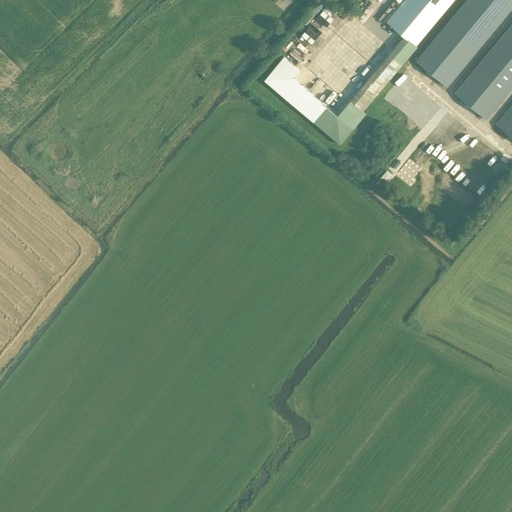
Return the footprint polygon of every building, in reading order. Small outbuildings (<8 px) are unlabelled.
[(366,114),(363,111),(417,47),(456,0),(405,0),(386,25),(403,38),(337,116),(293,78),(299,70),(283,57),(264,80),(340,145),(366,114)] [(511,8),(511,0),(466,0),(416,61),(447,87),(511,8)] [(309,47),(332,19),(322,11),(299,39),(309,47)] [(511,24),(455,94),(486,120),(511,88),(511,24)] [(299,62),(309,51),(299,43),(289,54),(299,62)] [(511,104),(496,124),(511,137),(511,104)]
